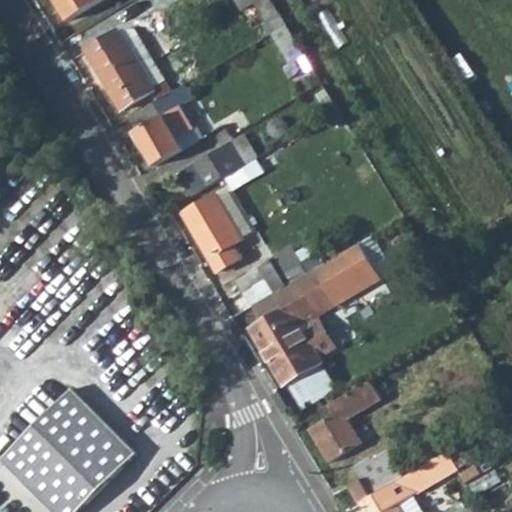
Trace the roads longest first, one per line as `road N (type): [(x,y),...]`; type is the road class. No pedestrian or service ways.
road 1 (unclassified): [(15,0),(236,380)]
road 2 (unclassified): [(286,490),(261,412),(236,380)]
